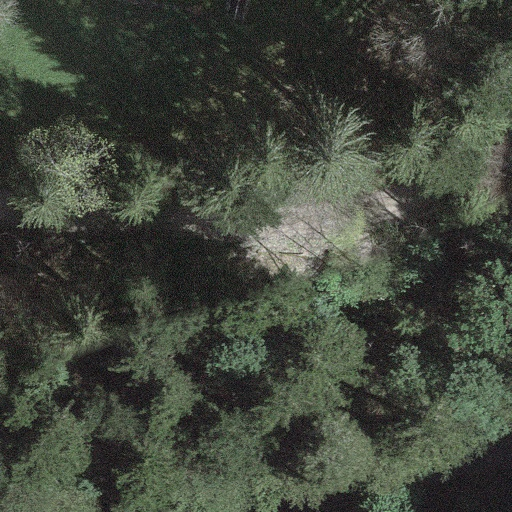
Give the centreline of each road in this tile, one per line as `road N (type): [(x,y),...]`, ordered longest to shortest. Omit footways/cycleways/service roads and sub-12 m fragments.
road 1 (track): [(0,200),(154,218),(285,219),(373,203),(452,176),(511,139)]
road 2 (unclassified): [(234,511),(511,444)]
